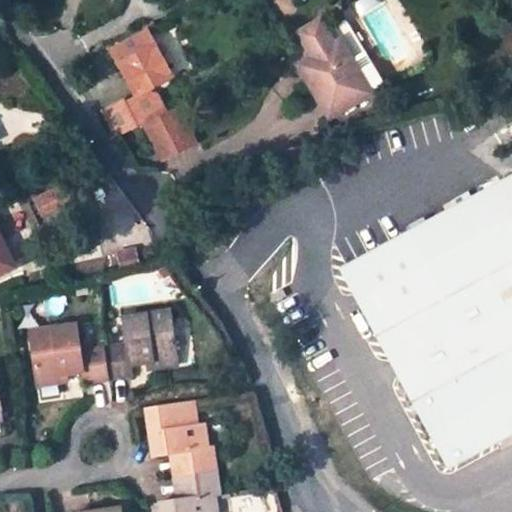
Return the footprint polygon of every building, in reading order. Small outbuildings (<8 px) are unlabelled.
[(315,56),(301,64),(302,66),(301,67),(315,90),(318,88),(335,116),(373,95),(341,41),(337,43),(330,30),(318,22),(301,32),(315,56)] [(109,50),(131,90),(170,69),(149,29),(142,33),(109,50)] [(341,41),(373,95),(386,87),(355,33),(341,41)] [(273,57),(268,44),(246,55),(245,60),(249,69),(256,66),(273,57)] [(256,66),(262,78),(280,69),(273,57),(256,66)] [(147,93),(175,79),(170,69),(131,90),(136,99),(147,93)] [(125,101),(105,112),(117,138),(166,112),(156,94),(147,93),(136,99),(127,104),(125,101)] [(511,173),(497,181),(511,209),(511,173)] [(80,177),(36,200),(43,213),(74,199),(79,207),(92,201),(80,177)] [(456,291),(375,335),(411,402),(511,346),(511,209),(497,181),(418,223),(456,291)] [(0,217),(0,216),(0,240),(2,239),(10,236),(0,217)] [(16,266),(2,239),(0,240),(0,246),(11,268),(16,266)] [(0,273),(11,268),(0,246),(0,273)] [(137,248),(111,255),(115,275),(141,269),(137,248)] [(125,317),(129,343),(104,347),(109,379),(134,376),(132,365),(147,363),(156,362),(158,369),(179,366),(170,310),(125,317)] [(30,331),(38,387),(61,384),(59,375),(69,374),(84,372),(85,384),(109,379),(104,347),(81,350),(78,324),(30,331)] [(511,346),(411,402),(448,468),(511,432),(511,346)] [(148,371),(158,369),(156,362),(147,363),(148,371)] [(59,375),(61,384),(70,382),(69,374),(59,375)] [(194,401),(147,408),(154,457),(170,455),(184,453),(187,476),(218,471),(214,447),(208,448),(206,425),(198,426),(194,401)] [(173,478),(187,476),(184,453),(170,455),(173,478)] [(161,511),(218,511),(216,495),(221,494),(218,471),(187,476),(191,499),(177,501),(161,503),(161,511)] [(187,476),(173,478),(177,501),(191,499),(187,476)]
